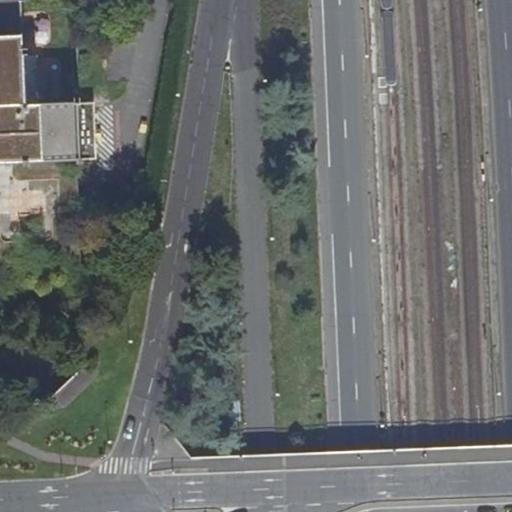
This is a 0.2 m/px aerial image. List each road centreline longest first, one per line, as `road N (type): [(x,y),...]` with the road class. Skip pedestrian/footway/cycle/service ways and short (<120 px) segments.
road 1 (trunk): [(339,0),(360,511)]
road 2 (trunk): [(215,0),(129,493)]
road 3 (secondary): [(511,481),(261,490)]
road 4 (trunk): [(511,159),(501,0)]
road 5 (secondary): [(261,490),(129,493)]
road 6 (secondary): [(129,493),(0,499)]
